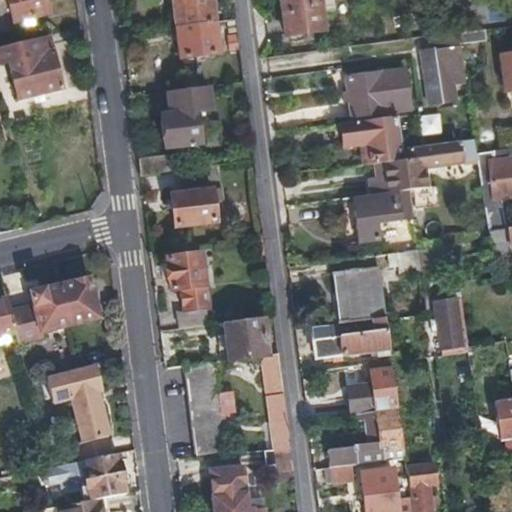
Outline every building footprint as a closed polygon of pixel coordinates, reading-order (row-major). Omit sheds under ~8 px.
[(9,0),(16,25),(50,16),(46,0),(9,0)] [(170,0),(174,28),(215,23),(211,0),(170,0)] [(281,0),(286,35),(325,30),(323,11),(321,0),(281,0)] [(321,0),(323,11),(335,9),(333,0),(321,0)] [(225,6),(227,21),(235,20),(233,5),(225,6)] [(235,20),(227,21),(228,35),(237,34),(235,20)] [(215,23),(174,28),(177,58),(218,52),(215,23)] [(486,41),(484,30),(458,33),(460,44),(486,41)] [(460,44),(458,33),(433,36),(434,49),(423,50),(431,102),(457,99),(454,81),(465,79),(460,44)] [(63,93),(51,37),(50,37),(0,48),(0,68),(14,64),(23,102),(63,93)] [(506,90),(511,89),(511,52),(500,54),(506,90)] [(351,117),(410,110),(405,69),(346,77),(351,117)] [(243,83),(220,86),(221,96),(244,93),(243,83)] [(208,88),(166,93),(168,116),(162,117),(166,150),(201,145),(197,112),(209,110),(208,88)] [(401,149),(397,116),(349,123),(353,147),(361,145),(368,145),(368,155),(371,155),(371,164),(375,164),(384,163),(403,161),(401,149)] [(511,127),(496,129),(498,145),(511,143),(511,127)] [(477,153),(475,139),(421,147),(401,149),(403,161),(384,163),(385,179),(376,180),(369,180),(371,195),(408,191),(409,198),(415,198),(414,191),(426,190),(425,175),(424,170),(478,163),(477,153)] [(368,145),(361,145),(364,165),(371,164),(371,155),(368,155),(368,145)] [(511,147),(477,153),(478,163),(489,232),(501,230),(497,208),(496,200),(509,199),(511,198),(511,147)] [(166,156),(139,159),(141,174),(169,170),(166,156)] [(253,159),(176,169),(178,184),(230,176),(231,179),(255,176),(255,174),(253,159)] [(385,179),(384,163),(375,164),(376,180),(385,179)] [(414,191),(415,198),(433,195),(431,174),(425,175),(426,190),(414,191)] [(363,181),(364,196),(371,195),(369,180),(363,181)] [(175,228),(216,224),(212,190),(171,196),(175,228)] [(376,224),(412,220),(409,198),(408,191),(371,195),(364,196),(351,198),(357,242),(378,240),(376,224)] [(509,206),(509,199),(496,200),(497,208),(509,206)] [(511,228),(501,230),(489,232),(490,240),(492,254),(511,251),(511,228)] [(255,234),(256,242),(263,241),(263,233),(255,234)] [(263,241),(256,242),(258,259),(266,259),(263,241)] [(454,245),(416,250),(418,261),(419,271),(457,266),(454,245)] [(416,250),(388,254),(390,269),(399,268),(400,275),(419,273),(419,271),(418,261),(416,250)] [(171,290),(177,289),(207,286),(202,254),(167,258),(171,290)] [(332,274),(338,324),(385,318),(379,267),(365,269),(365,267),(345,270),(345,272),(332,274)] [(41,332),(100,317),(91,277),(32,292),(35,304),(41,332)] [(178,311),(179,329),(208,324),(207,309),(210,308),(207,286),(177,289),(180,311),(178,311)] [(438,330),(442,355),(469,350),(468,343),(463,344),(461,336),(467,335),(462,296),(446,298),(445,292),(434,293),(437,316),(431,317),(433,331),(438,330)] [(11,310),(8,298),(0,300),(0,337),(16,333),(11,310)] [(35,304),(11,310),(16,333),(22,357),(46,351),(41,332),(35,304)] [(264,318),(225,322),(226,334),(219,334),(220,346),(229,345),(230,361),(264,357),(270,412),(254,414),(255,423),(271,421),(287,419),(281,373),(278,354),(269,355),(264,318)] [(338,324),(307,328),(309,340),(314,340),(317,357),(334,355),(334,361),(343,360),(342,354),(389,348),(385,321),(385,318),(338,324)] [(398,409),(391,363),(391,359),(368,362),(371,386),(347,389),(349,415),(354,414),(398,409)] [(103,389),(97,363),(47,375),(53,401),(72,397),(83,438),(76,440),(81,459),(111,452),(107,435),(110,433),(99,391),(103,389)] [(185,366),(197,457),(224,453),(221,429),(220,414),(217,394),(214,363),(185,366)] [(232,392),(217,394),(220,414),(228,414),(234,413),(232,392)] [(511,398),(496,401),(501,440),(511,438),(511,398)] [(398,409),(354,414),(356,429),(364,429),(366,445),(347,447),(347,450),(322,453),(324,470),(352,466),(405,459),(401,431),(398,409)] [(220,414),(221,429),(229,428),(228,414),(220,414)] [(271,421),(274,450),(290,449),(287,422),(287,419),(271,421)] [(274,450),(264,451),(266,464),(276,463),(277,472),(293,470),(290,449),(274,450)] [(113,452),(111,452),(81,459),(56,464),(60,490),(72,490),(73,503),(98,498),(127,493),(121,462),(116,462),(113,452)] [(406,467),(408,487),(411,487),(413,511),(430,511),(427,485),(436,484),(434,464),(414,466),(406,467)] [(352,466),(324,470),(326,485),(353,481),(352,466)] [(391,471),(393,484),(399,484),(397,466),(374,468),(374,473),(391,471)] [(210,475),(213,511),(265,511),(265,510),(247,511),(245,496),(242,467),(226,468),(226,474),(210,475)] [(396,511),(393,484),(391,471),(374,473),(362,474),(365,511),(396,511)] [(264,496),(245,496),(247,511),(265,510),(264,496)] [(73,503),(57,506),(57,511),(100,511),(98,498),(73,503)]
